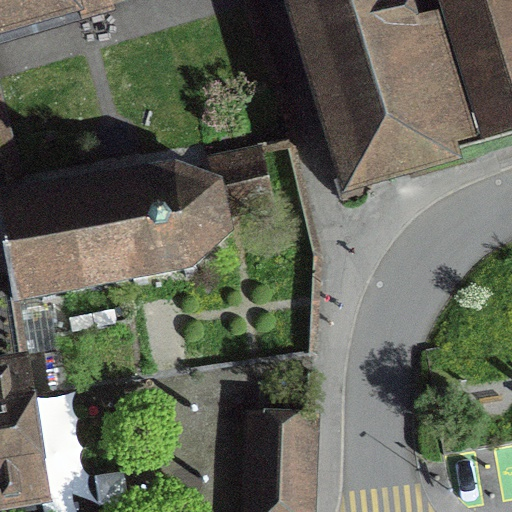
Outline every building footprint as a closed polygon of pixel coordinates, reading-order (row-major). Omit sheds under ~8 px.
[(0,0),(0,38),(95,11),(97,18),(110,14),(108,7),(126,0),(0,0)] [(446,165),(440,146),(405,30),(396,0),(290,0),(344,179),(331,182),(337,203),(360,196),(357,187),(446,165)] [(511,0),(449,0),(489,131),(511,124),(511,0)] [(434,22),(405,30),(440,146),(469,137),(434,22)] [(0,194),(32,189),(0,61),(0,194)] [(32,189),(0,194),(0,258),(7,290),(10,306),(15,305),(131,283),(133,290),(146,288),(144,280),(182,273),(183,280),(190,279),(196,274),(193,270),(229,235),(226,217),(268,208),(258,155),(208,164),(216,179),(172,168),(32,189)] [(10,306),(7,290),(0,291),(0,506),(28,502),(28,505),(37,504),(36,501),(30,456),(35,455),(33,440),(28,441),(23,414),(17,371),(24,370),(17,320),(15,305),(10,306)] [(60,393),(139,383),(130,323),(51,337),(60,393)] [(260,418),(257,511),(304,511),(306,419),(260,418)]
